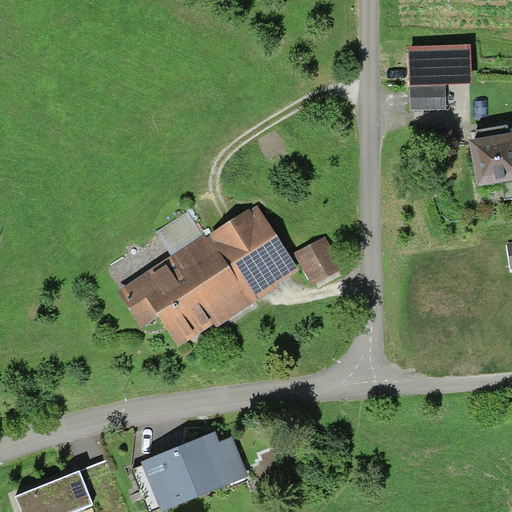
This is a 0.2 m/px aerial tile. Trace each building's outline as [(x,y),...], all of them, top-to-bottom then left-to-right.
[(471,43),(410,46),(412,110),(445,109),(444,82),(472,81),(471,43)] [(511,136),(472,142),(478,185),(504,181),(506,198),(511,197),(511,136)] [(172,262),(117,298),(136,327),(160,311),(181,342),(290,272),(250,212),(202,243),(183,215),(154,235),(172,262)] [(320,243),(293,257),(307,285),(334,272),(320,243)] [(210,439),(138,467),(156,511),(240,479),(226,443),(213,448),(210,439)] [(123,511),(102,462),(12,494),(18,511),(63,511),(68,510),(68,511),(123,511)]
